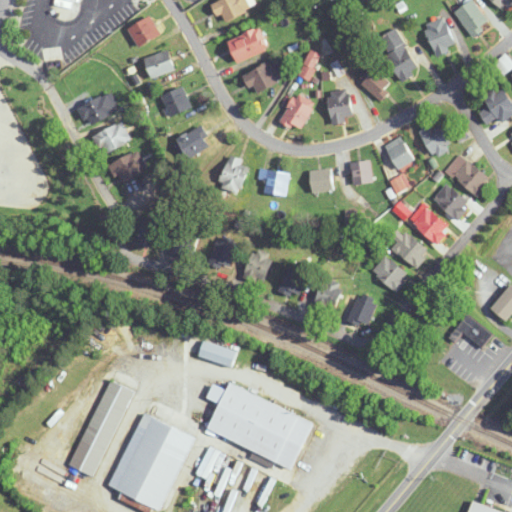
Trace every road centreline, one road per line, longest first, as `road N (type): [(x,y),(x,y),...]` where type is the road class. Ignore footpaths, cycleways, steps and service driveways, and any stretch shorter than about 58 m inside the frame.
road 1 (residential): [(511,191),(405,316),(374,339),(356,341),(126,255),(114,203),(48,85),(0,48)]
road 2 (residential): [(511,37),(400,119),(362,138),(300,148),(270,141),(243,122),(168,0)]
road 3 (tertiary): [(384,511),(511,360)]
